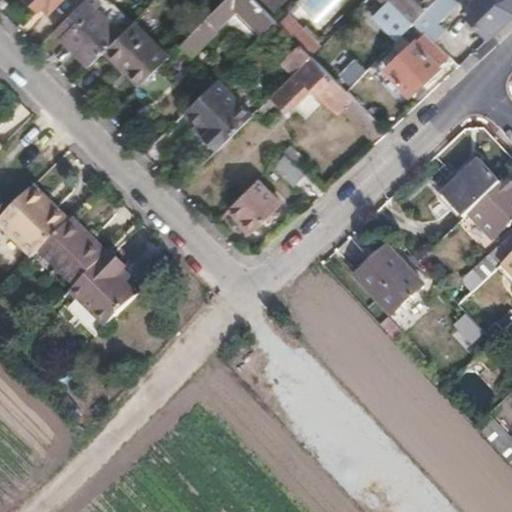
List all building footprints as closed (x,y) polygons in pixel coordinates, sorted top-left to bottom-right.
[(64,0),(34,0),(44,10),(47,7),(52,1),(59,6),(64,0)] [(267,31),(277,21),(255,0),(229,0),(265,34),(267,31)] [(265,0),(276,11),(287,0),(265,0)] [(415,20),(435,0),(390,0),(413,22),(415,20)] [(438,24),(459,0),(435,0),(415,20),(425,30),(436,41),(445,30),(438,24)] [(491,38),(511,18),(511,0),(475,0),(463,12),(490,38),(491,38)] [(53,12),(59,6),(52,1),(47,7),(53,12)] [(107,50),(125,32),(99,5),(66,38),(92,66),(107,50)] [(194,55),(233,15),(222,5),(184,44),(194,55)] [(172,56),(137,21),(125,32),(107,50),(142,86),(172,56)] [(313,56),(277,21),(267,31),(292,56),(284,65),(294,75),(313,56)] [(303,30),(295,38),(313,56),(321,48),(303,30)] [(410,95),(451,56),(436,41),(425,30),(385,70),(410,95)] [(222,78),(241,58),(230,47),(210,68),(216,74),(214,77),(218,82),(222,78)] [(346,54),(336,64),(350,80),(360,71),(346,54)] [(347,89),(313,56),(294,75),(289,80),(295,87),(303,79),(332,107),(340,97),(347,89)] [(255,114),(222,78),(218,82),(189,111),(201,123),(209,132),(206,136),(219,150),(255,114)] [(367,88),(358,78),(347,89),(354,96),(356,99),(367,88)] [(265,120),(298,89),(295,87),(289,80),(281,88),(257,111),(265,120)] [(354,96),(347,89),(340,97),(348,103),(354,96)] [(376,144),(390,131),(356,99),(354,96),(348,103),(341,110),(376,144)] [(209,132),(201,123),(197,126),(206,136),(209,132)] [(311,178),(286,152),(271,167),(296,192),(311,178)] [(470,215),(504,183),(481,158),(443,194),(466,218),(470,215)] [(493,238),(511,221),(511,180),(510,178),(504,183),(470,215),(493,238)] [(255,234),(283,206),(257,182),(230,209),(255,234)] [(71,221),(36,186),(0,221),(35,257),(42,249),(71,221)] [(95,236),(75,216),(71,221),(90,240),(95,236)] [(110,252),(111,251),(95,236),(90,240),(71,221),(42,249),(78,284),(110,252)] [(506,263),(511,257),(511,237),(486,262),(496,273),(506,263)] [(133,265),(115,247),(111,251),(110,252),(127,269),(128,270),(133,265)] [(389,247),(356,276),(393,314),(394,315),(426,286),(389,247)] [(108,327),(141,294),(129,283),(121,275),(127,269),(110,252),(78,284),(72,291),(108,327)] [(496,273),(486,262),(474,274),(484,285),(496,273)] [(135,277),(128,270),(127,269),(121,275),(129,283),(135,277)] [(486,419),(452,382),(443,389),(477,425),(478,426),(486,419)] [(414,511),(454,511),(438,493),(414,511)]
